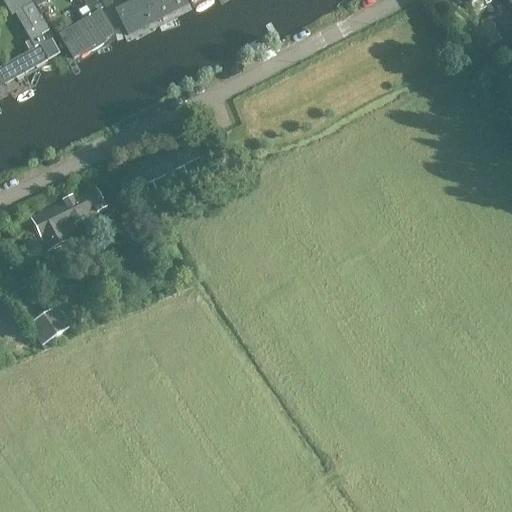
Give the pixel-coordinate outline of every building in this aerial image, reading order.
[(48,34),(28,0),(7,0),(1,3),(9,20),(14,17),(32,51),(44,44),(40,38),(48,34)] [(45,0),(31,0),(37,10),(48,4),(45,0)] [(81,0),(87,9),(78,14),(83,23),(94,17),(93,16),(102,11),(95,0),(81,0)] [(99,0),(104,11),(112,7),(108,0),(99,0)] [(189,9),(184,0),(140,0),(115,13),(128,39),(189,9)] [(210,0),(189,0),(194,9),(210,0)] [(511,36),(511,14),(509,8),(510,8),(506,0),(499,0),(495,2),(501,16),(492,21),(502,42),(511,36)] [(115,38),(101,14),(58,39),(73,63),(115,38)] [(60,57),(52,42),(0,70),(0,83),(3,89),(60,57)] [(183,170),(208,158),(196,133),(121,170),(133,195),(151,185),(158,200),(190,184),(183,170)] [(125,201),(116,183),(96,193),(94,188),(30,220),(48,254),(71,241),(65,233),(105,212),(105,211),(125,201)] [(42,350),(71,331),(57,310),(28,329),(42,350)]
